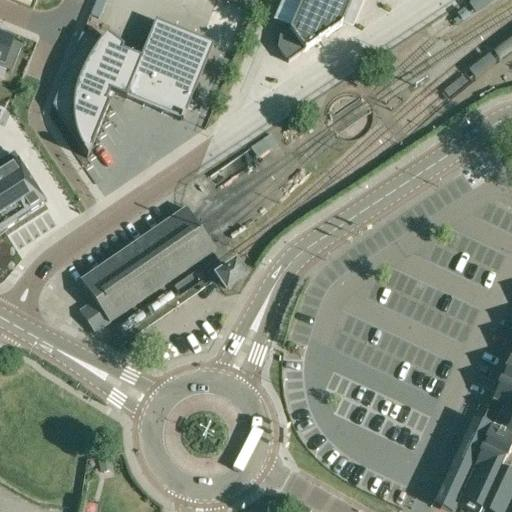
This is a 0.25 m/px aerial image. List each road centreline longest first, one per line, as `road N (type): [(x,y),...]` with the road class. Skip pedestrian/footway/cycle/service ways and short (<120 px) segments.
road 1 (unclassified): [(12,326),(49,264),(445,0)]
road 2 (tertiary): [(232,388),(284,273),(511,116)]
road 3 (tertiary): [(157,410),(12,326)]
